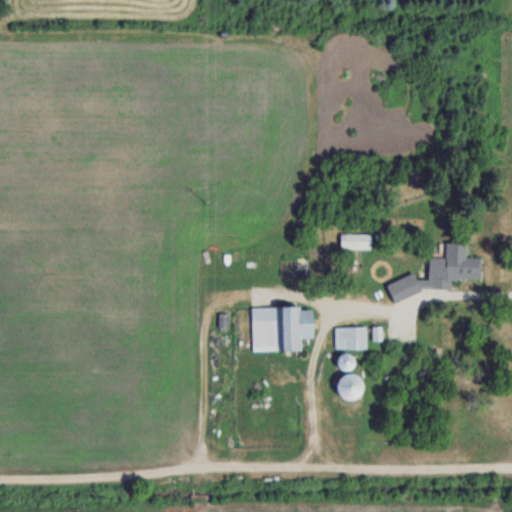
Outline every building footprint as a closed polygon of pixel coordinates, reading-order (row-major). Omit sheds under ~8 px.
[(340,249),(370,249),(370,233),(340,233),(340,249)] [(393,302),(425,288),(450,288),(450,278),(480,278),(480,257),(465,257),(465,242),(445,242),(445,255),(428,255),(428,279),(415,279),(413,272),(385,284),(393,302)] [(252,350),(300,349),(300,337),(311,337),(311,306),(251,307),(252,350)] [(335,348),(365,348),(365,326),(335,326),(335,348)] [(355,397),(356,373),(339,372),(337,397),(355,397)]
